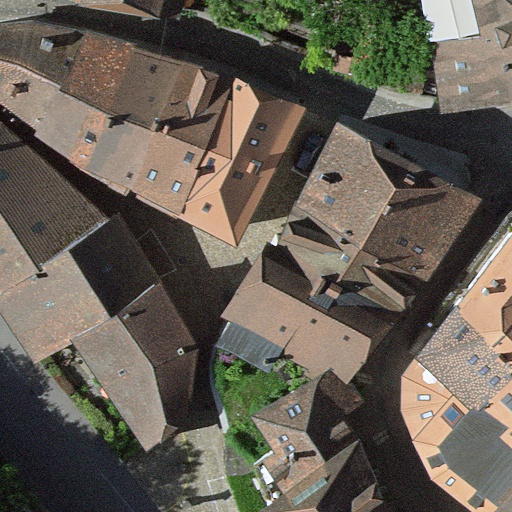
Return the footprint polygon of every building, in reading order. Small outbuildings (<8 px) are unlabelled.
[(102,0),(108,1),(176,9),(180,0),(102,0)] [(511,91),(511,0),(466,0),(472,33),(432,40),(439,105),(495,95),(511,91)] [(39,43),(0,37),(0,95),(30,118),(65,47),(39,43)] [(110,52),(65,47),(30,118),(123,175),(147,60),(133,57),(110,52)] [(184,69),(147,60),(123,175),(179,207),(221,78),(184,69)] [(240,86),(221,78),(179,207),(226,230),(293,109),(240,86)] [(397,155),(325,122),(255,239),(391,308),(462,186),(397,155)] [(0,126),(0,282),(104,214),(0,126)] [(104,214),(0,282),(0,305),(30,356),(65,332),(162,264),(104,214)] [(255,239),(244,234),(213,303),(342,367),(391,308),(255,239)] [(511,511),(511,235),(413,359),(400,377),(400,411),(429,479),(470,511),(511,511)] [(162,264),(65,332),(143,436),(188,398),(191,341),(162,264)] [(403,511),(341,423),(235,504),(241,511),(403,511)]
